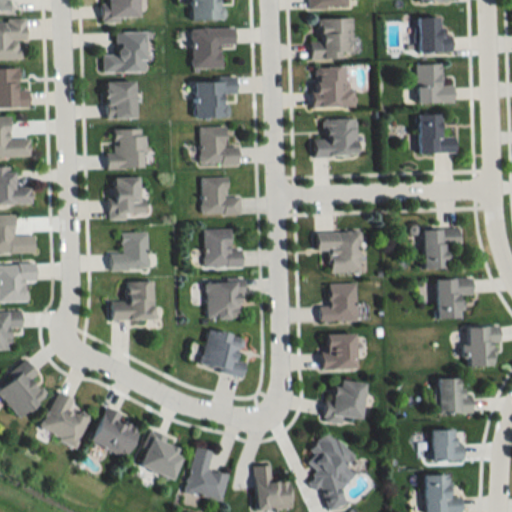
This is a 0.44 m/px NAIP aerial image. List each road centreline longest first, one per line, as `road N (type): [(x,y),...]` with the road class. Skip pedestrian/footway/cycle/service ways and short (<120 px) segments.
road 1 (residential): [(266,0),(281,384),(263,415),(243,419)]
road 2 (residential): [(60,0),(65,316),(73,349)]
road 3 (residential): [(511,282),(488,203),(481,0)]
road 4 (residential): [(487,184),(271,192)]
road 5 (residential): [(73,349),(243,419)]
